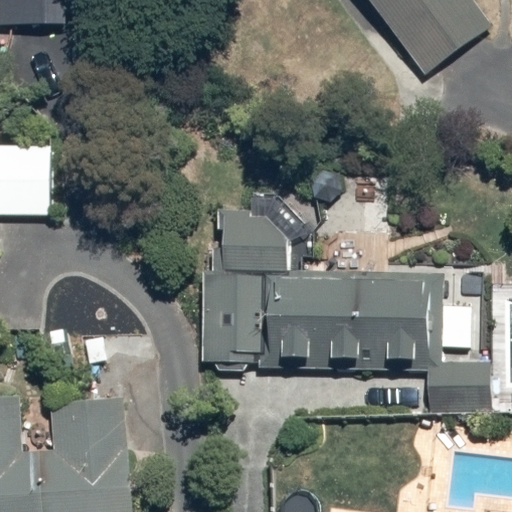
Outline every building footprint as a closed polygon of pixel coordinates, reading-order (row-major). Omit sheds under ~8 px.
[(7,0),(8,30),(64,31),(64,0),(7,0)] [(383,0),(437,72),(501,24),(482,0),(383,0)] [(0,127),(0,218),(64,220),(66,143),(8,142),(8,128),(0,127)] [(236,271),(207,271),(210,365),(301,364),(301,374),(334,374),(334,363),(349,362),(349,374),(385,373),(385,363),(399,362),(400,371),(435,371),(436,407),(491,407),(490,363),(480,363),(480,301),(451,302),(451,273),(304,275),(304,209),(235,210),(236,271)] [(33,396),(0,397),(0,511),(147,511),(143,399),(65,401),(67,450),(35,451),(33,396)]
